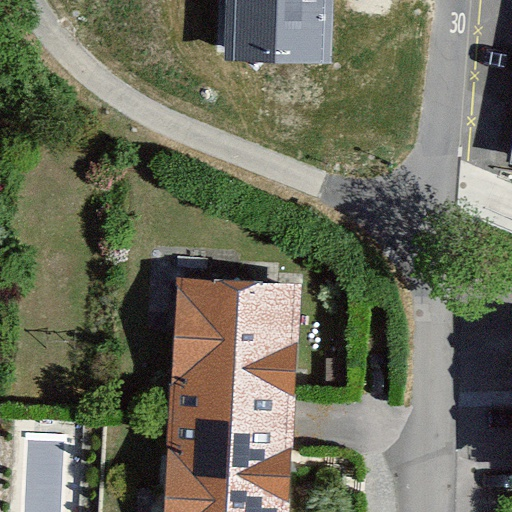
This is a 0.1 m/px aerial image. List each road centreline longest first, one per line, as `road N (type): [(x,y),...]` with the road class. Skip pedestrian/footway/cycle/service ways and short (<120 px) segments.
road 1 (unclassified): [(40,0),(88,70),(204,146),(424,230)]
road 2 (unclassified): [(424,230),(430,511)]
road 3 (unclassified): [(455,0),(424,230)]
